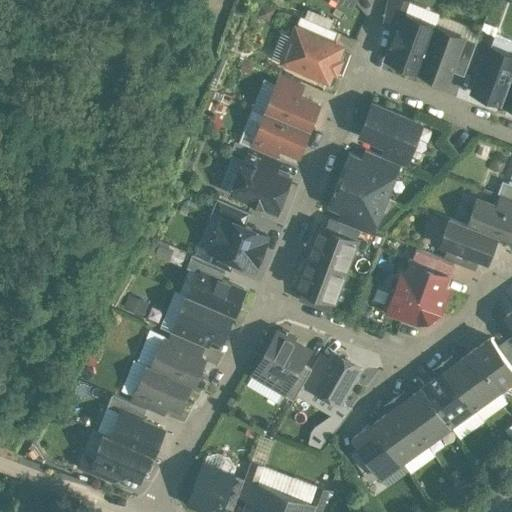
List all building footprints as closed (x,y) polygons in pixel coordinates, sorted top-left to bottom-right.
[(407,2),(401,0),(386,0),(382,25),(394,29),(399,15),(402,16),(407,2)] [(439,13),(434,27),(463,38),(476,43),(480,31),(481,29),(439,13)] [(402,16),(399,15),(394,29),(397,31),(387,59),(418,70),(434,27),(402,16)] [(337,35),(303,22),(299,33),(332,46),(335,39),(337,35)] [(463,38),(434,27),(418,70),(417,72),(446,83),(450,71),(463,38)] [(299,33),(295,31),(282,64),(327,82),(331,71),(329,70),(333,61),(335,62),(340,49),(332,46),(299,33)] [(494,36),(480,31),(476,43),(467,65),(479,69),(487,47),(489,47),(494,36)] [(476,43),(463,38),(450,71),(463,76),(467,65),(476,43)] [(511,55),(489,47),(487,47),(479,69),(471,92),(501,103),(511,72),(511,55)] [(511,72),(501,103),(511,106),(511,72)] [(303,85),(280,76),(275,90),(298,99),(298,98),(303,85)] [(298,99),(275,90),(265,113),(308,130),(317,106),(298,98),(298,99)] [(420,124),(372,105),(360,135),(386,145),(408,154),(420,124)] [(308,130),(265,113),(256,137),(279,146),(279,147),(298,154),(308,130)] [(279,146),(256,137),(252,149),(275,158),(279,147),(279,146)] [(408,154),(386,145),(382,156),(398,163),(404,165),(408,154)] [(252,149),(249,148),(244,160),(274,171),(279,159),(275,158),(252,149)] [(382,156),(365,149),(360,161),(394,174),(398,163),(382,156)] [(360,161),(351,157),(342,180),(385,197),(394,174),(360,161)] [(274,171),(244,160),(238,176),(241,177),(234,194),(276,211),(289,177),(274,171)] [(385,197),(342,180),(332,204),(342,208),(375,221),(385,197)] [(511,185),(501,181),(497,194),(501,195),(511,199),(511,185)] [(511,199),(501,195),(496,207),(511,212),(511,199)] [(511,212),(496,207),(477,199),(467,225),(496,235),(511,241),(511,212)] [(249,214),(218,201),(212,214),(224,219),(245,227),(249,214)] [(375,221),(342,208),(337,219),(358,227),(371,232),(375,221)] [(337,219),(330,217),(326,228),(354,238),(358,227),(337,219)] [(245,227),(224,219),(212,249),(236,258),(254,265),(266,235),(245,227)] [(467,225),(450,219),(440,245),(477,258),(486,262),(496,235),(467,225)] [(326,228),(319,226),(308,256),(345,269),(356,240),(354,238),(326,228)] [(477,258),(448,248),(444,259),(452,262),(473,269),(477,258)] [(236,258),(212,249),(207,262),(225,269),(230,271),(236,258)] [(444,259),(418,249),(413,264),(446,276),(452,262),(444,259)] [(207,262),(191,256),(186,268),(199,273),(200,272),(220,280),(225,269),(207,262)] [(345,269),(308,256),(297,286),(304,288),(332,299),(334,299),(345,269)] [(413,264),(409,275),(402,272),(396,289),(390,292),(384,306),(387,311),(417,322),(438,313),(447,289),(442,287),(446,276),(413,264)] [(220,280),(200,272),(199,273),(190,298),(231,314),(233,315),(243,289),(220,280)] [(332,299),(304,288),(300,299),(328,310),(332,299)] [(190,298),(189,298),(184,309),(182,308),(176,323),(210,336),(219,340),(224,327),(225,328),(231,314),(190,298)] [(176,323),(174,322),(170,333),(203,347),(205,347),(210,336),(176,323)] [(308,349),(277,331),(255,369),(285,386),(286,387),(300,362),(308,349)] [(203,347),(170,333),(165,344),(199,358),(202,351),(203,347)] [(511,366),(497,346),(490,337),(470,352),(497,389),(511,378),(511,366)] [(511,346),(507,339),(497,346),(511,366),(511,346)] [(165,344),(161,343),(151,368),(151,369),(189,384),(189,385),(192,386),(203,359),(199,358),(165,344)] [(497,389),(470,352),(456,363),(464,374),(454,380),(473,407),(497,389)] [(359,367),(334,353),(329,360),(313,389),(338,403),(359,367)] [(311,368),(302,383),(313,389),(329,360),(319,354),(311,368)] [(456,363),(451,356),(441,363),(454,380),(464,374),(456,363)] [(300,362),(286,387),(285,386),(281,393),(293,400),(302,383),(311,368),(300,362)] [(454,380),(441,363),(432,370),(436,377),(444,388),(454,380)] [(189,384),(151,369),(151,368),(148,367),(138,392),(137,394),(167,406),(179,410),(189,385),(189,384)] [(454,380),(444,388),(436,377),(422,387),(422,388),(449,424),(473,407),(454,380)] [(449,424),(422,388),(407,398),(415,409),(406,416),(425,442),(449,425),(449,424)] [(167,406),(137,394),(138,392),(134,390),(129,403),(145,410),(163,417),(167,406)] [(407,398),(403,392),(393,399),(406,416),(415,409),(407,398)] [(129,403),(112,396),(106,409),(120,415),(121,413),(141,421),(145,410),(129,403)] [(406,416),(393,399),(383,406),(388,412),(396,423),(406,416)] [(406,416),(396,423),(388,412),(374,423),(401,460),(425,442),(406,416)] [(141,421),(121,413),(120,415),(110,439),(148,454),(151,456),(162,429),(141,421)] [(401,460),(374,423),(352,439),(358,447),(372,466),(379,476),(401,460)] [(272,438),(259,433),(244,478),(238,494),(249,498),(255,482),(257,482),(272,438)] [(110,439),(104,436),(94,460),(93,462),(114,471),(138,480),(148,454),(110,439)] [(372,466),(358,447),(348,454),(362,473),(372,466)] [(114,471),(93,462),(94,460),(82,455),(76,469),(110,482),(114,471)] [(232,474),(203,463),(189,502),(215,511),(218,511),(221,504),(232,474)] [(244,478),(232,474),(221,504),(232,509),(238,494),(244,478)] [(257,482),(255,482),(249,498),(243,511),(280,511),(287,493),(257,482)] [(320,511),(329,489),(315,484),(309,501),(311,502),(307,511),(320,511)] [(309,501),(287,493),(280,511),(307,511),(311,502),(309,501)]
